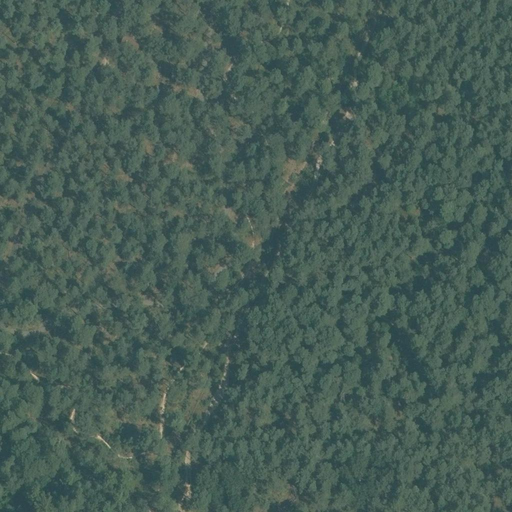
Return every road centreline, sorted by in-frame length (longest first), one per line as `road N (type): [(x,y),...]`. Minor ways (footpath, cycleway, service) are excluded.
road 1 (track): [(175,507),(186,495),(194,440),(224,387),(239,319),(353,109),(356,65),(384,0)]
road 2 (track): [(370,0),(268,233),(233,230)]
